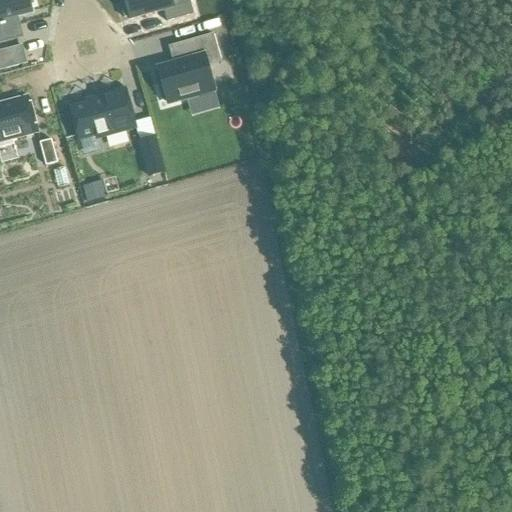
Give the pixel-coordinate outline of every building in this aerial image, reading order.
[(0,0),(0,44),(24,39),(18,17),(32,13),(31,6),(34,5),(32,0),(0,0)] [(122,0),(124,6),(119,8),(123,21),(128,20),(129,23),(163,13),(166,24),(193,17),(188,0),(122,0)] [(213,36),(169,48),(174,67),(159,71),(162,83),(158,84),(163,101),(168,100),(169,105),(213,92),(207,68),(221,64),(213,36)] [(22,47),(0,53),(0,64),(2,71),(26,64),(22,47)] [(71,110),(80,142),(96,137),(97,141),(110,137),(110,135),(121,132),(121,134),(136,130),(126,91),(96,99),(97,103),(71,110)] [(28,99),(0,106),(0,142),(37,133),(28,99)] [(190,120),(159,129),(164,145),(195,136),(190,120)] [(139,144),(149,178),(165,174),(155,139),(139,144)] [(51,142),(40,145),(45,168),(56,166),(51,142)] [(99,184),(83,188),(84,191),(88,204),(103,200),(107,199),(103,183),(101,183),(99,184)]
